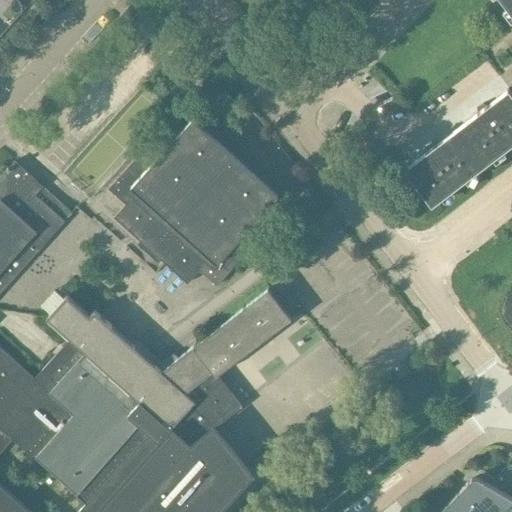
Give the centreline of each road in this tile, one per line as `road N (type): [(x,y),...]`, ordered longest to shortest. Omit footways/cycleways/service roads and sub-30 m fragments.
road 1 (unclassified): [(410,270),(291,113)]
road 2 (residential): [(368,511),(508,400)]
road 3 (unclassified): [(508,400),(410,270)]
road 4 (residential): [(402,0),(291,113)]
road 5 (residential): [(0,109),(97,0)]
road 6 (unclassified): [(291,113),(205,0)]
road 7 (residential): [(511,194),(410,270)]
